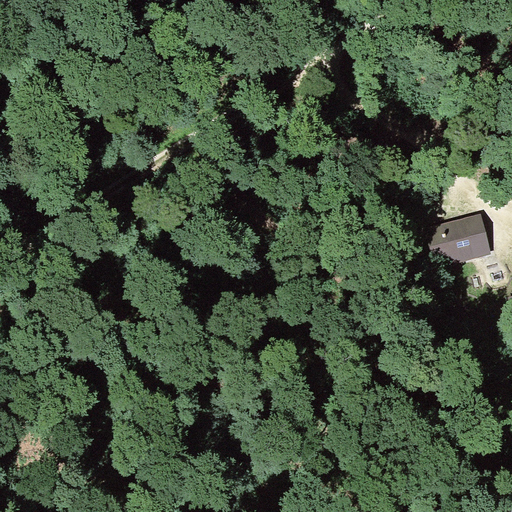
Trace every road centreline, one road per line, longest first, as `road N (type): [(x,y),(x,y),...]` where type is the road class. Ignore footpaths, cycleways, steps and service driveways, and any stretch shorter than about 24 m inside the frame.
road 1 (track): [(413,0),(0,258)]
road 2 (track): [(310,66),(445,151),(511,231)]
